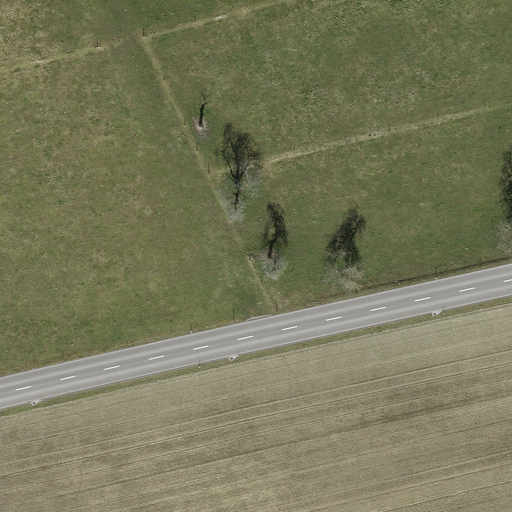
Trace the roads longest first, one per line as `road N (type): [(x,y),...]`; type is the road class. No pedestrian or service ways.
road 1 (secondary): [(511,283),(0,397)]
road 2 (track): [(257,339),(129,43)]
